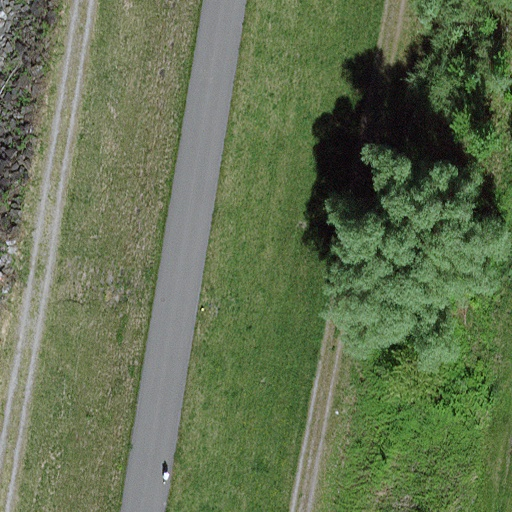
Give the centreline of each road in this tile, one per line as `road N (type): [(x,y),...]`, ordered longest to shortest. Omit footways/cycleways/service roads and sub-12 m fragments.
road 1 (track): [(17,511),(103,0)]
road 2 (track): [(395,0),(311,511)]
